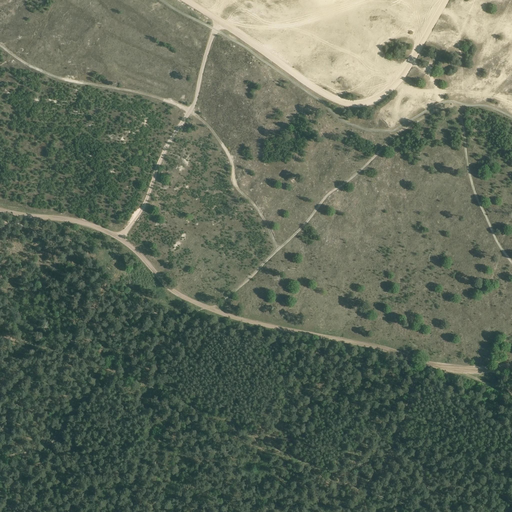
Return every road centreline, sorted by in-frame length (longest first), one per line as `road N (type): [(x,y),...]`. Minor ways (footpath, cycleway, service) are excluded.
road 1 (track): [(0,336),(129,377),(366,491)]
road 2 (track): [(279,248),(390,140),(455,105),(473,190),(511,263)]
road 3 (track): [(0,44),(46,73),(147,94),(194,113),(226,150),(238,190),(279,248)]
road 4 (track): [(185,0),(328,96),(357,103),(397,80),(445,0)]
road 5 (track): [(0,459),(52,442),(95,388),(166,347),(200,305)]
road 6 (track): [(118,238),(144,205),(194,103),(220,22)]
road 7 (track): [(0,210),(103,230),(200,305)]
road 8 (track): [(211,309),(420,362)]
road 9 (track): [(422,362),(393,444),(366,491)]
